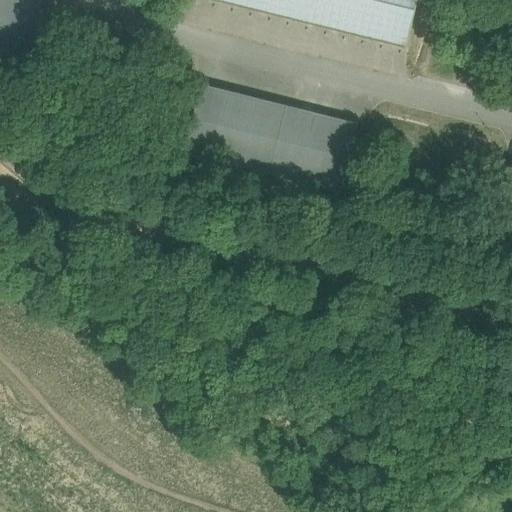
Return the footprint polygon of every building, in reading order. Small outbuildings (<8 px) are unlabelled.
[(35,0),(0,0),(0,56),(15,69),(57,17),(35,0)] [(216,0),(404,47),(416,0),(216,0)] [(478,64),(438,54),(433,71),(473,81),(478,64)] [(201,85),(184,150),(340,189),(357,124),(201,85)] [(511,166),(497,228),(511,231),(511,166)]
